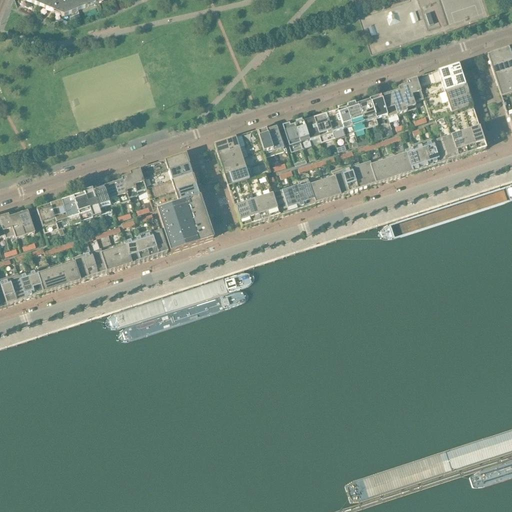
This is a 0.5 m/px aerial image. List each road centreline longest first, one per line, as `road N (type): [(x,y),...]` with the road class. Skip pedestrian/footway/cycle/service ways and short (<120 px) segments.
road 1 (residential): [(511,160),(0,329)]
road 2 (residential): [(0,199),(511,31)]
